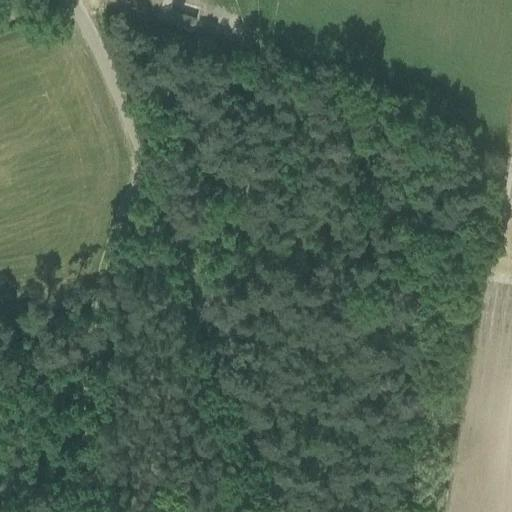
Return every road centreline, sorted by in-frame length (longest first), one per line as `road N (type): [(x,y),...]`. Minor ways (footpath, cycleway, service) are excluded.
road 1 (unclassified): [(278,511),(104,62),(69,0)]
road 2 (track): [(131,132),(68,511)]
